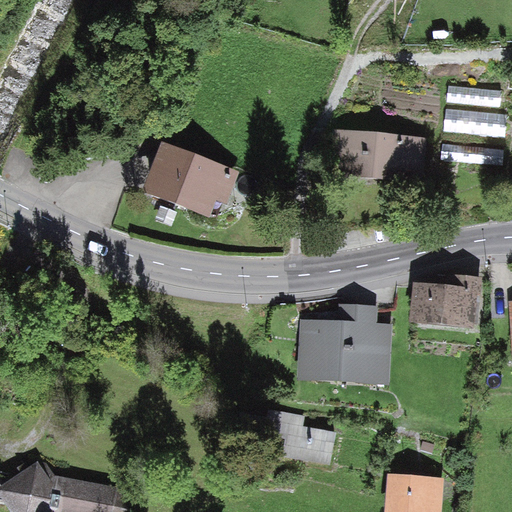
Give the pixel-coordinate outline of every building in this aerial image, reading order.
[(448,87),(446,103),(499,108),(500,92),(448,87)] [(446,110),(444,132),(504,138),(506,116),(446,110)] [(348,138),(345,172),(417,179),(420,145),(348,138)] [(442,145),(440,160),(502,166),(504,151),(442,145)] [(166,156),(154,189),(203,208),(208,195),(223,201),(231,178),(224,175),(223,178),(166,156)] [(452,277),(451,290),(445,289),(445,291),(417,288),(414,319),(469,324),(472,295),(477,295),(478,280),(452,277)] [(378,387),(384,388),(387,331),(371,330),(372,312),(355,311),(354,327),(306,326),(303,372),(378,376),(378,387)] [(240,418),(235,445),(251,448),(254,432),(286,438),(283,455),(329,464),(334,435),(301,429),(303,418),(269,412),(267,423),(249,419),(249,416),(240,418)] [(0,504),(14,507),(16,511),(22,511),(124,511),(127,510),(115,494),(72,486),(73,482),(54,478),(48,469),(25,464),(10,473),(0,471),(0,504)] [(394,474),(390,511),(435,511),(437,484),(411,482),(412,475),(394,474)]
